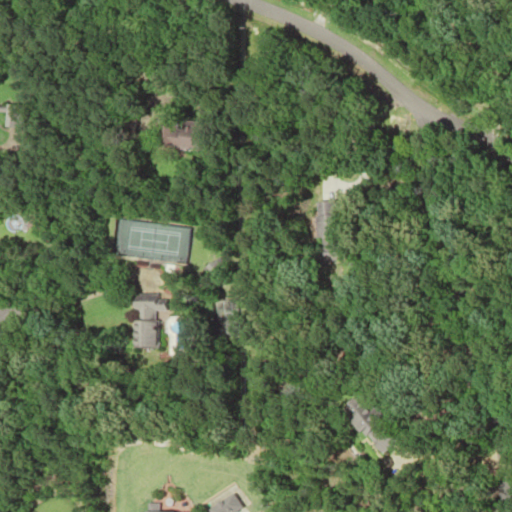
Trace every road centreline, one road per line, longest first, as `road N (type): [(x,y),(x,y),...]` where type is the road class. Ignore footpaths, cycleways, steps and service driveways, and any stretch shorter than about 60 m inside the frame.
road 1 (residential): [(501,511),(490,402),(417,155),(421,108)]
road 2 (residential): [(238,0),(310,32),(394,93),(511,158)]
road 3 (residential): [(0,322),(65,299),(135,297),(143,278)]
